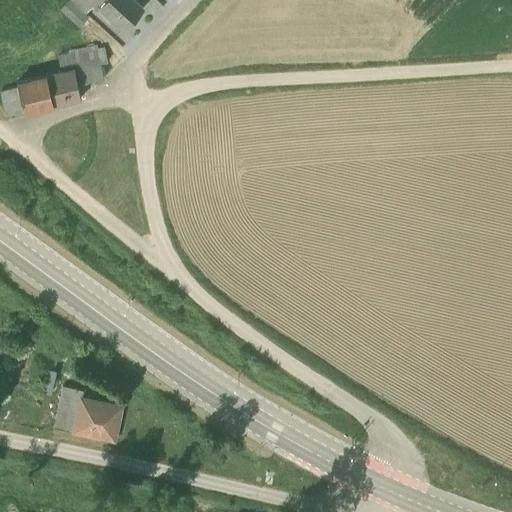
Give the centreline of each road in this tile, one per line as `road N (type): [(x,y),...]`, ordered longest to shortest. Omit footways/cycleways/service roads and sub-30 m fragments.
road 1 (tertiary): [(0,231),(223,393),(398,488)]
road 2 (unclassified): [(146,103),(196,78),(511,57)]
road 3 (unclassified): [(196,290),(16,137),(84,97),(130,87)]
road 4 (residential): [(0,430),(344,511)]
road 5 (unclassified): [(196,290),(379,418),(398,460),(398,488)]
road 6 (unclassified): [(146,103),(142,135),(155,216),(196,290)]
